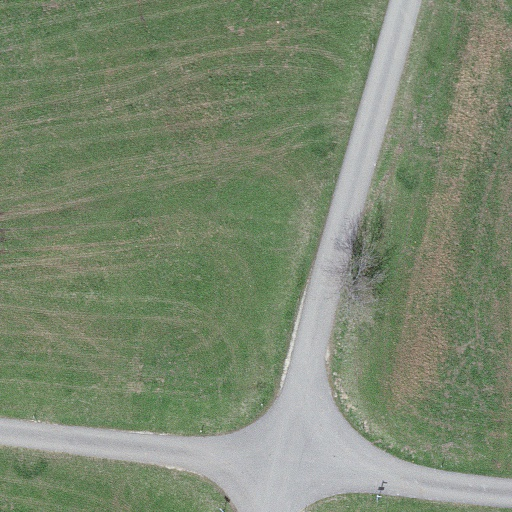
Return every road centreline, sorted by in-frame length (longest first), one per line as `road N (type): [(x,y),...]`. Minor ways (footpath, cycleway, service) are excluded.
road 1 (unclassified): [(271,511),(404,0)]
road 2 (track): [(511,500),(403,491),(284,462),(0,432)]
